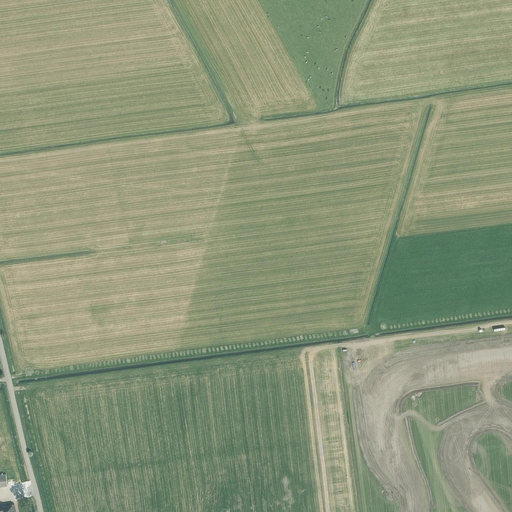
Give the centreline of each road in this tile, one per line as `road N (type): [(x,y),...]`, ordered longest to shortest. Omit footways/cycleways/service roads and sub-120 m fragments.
road 1 (track): [(431,100),(276,123),(241,118),(176,0)]
road 2 (tertiary): [(40,511),(0,343)]
